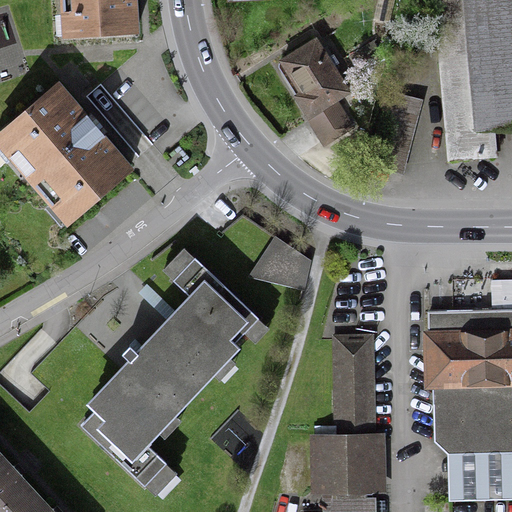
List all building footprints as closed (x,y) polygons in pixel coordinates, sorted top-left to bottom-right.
[(137,0),(58,0),(61,35),(140,30),(137,0)] [(511,122),(511,0),(427,0),(438,155),(491,151),(489,124),(511,122)] [(302,25),(263,52),(319,134),(343,118),(328,96),(344,85),(302,25)] [(132,161),(56,73),(0,117),(0,138),(62,217),(132,161)] [(369,84),(356,158),(397,165),(410,91),(369,84)] [(278,238),(252,274),(302,286),(308,260),(278,238)] [(195,259),(172,279),(190,297),(162,325),(174,335),(130,384),(120,373),(72,421),(135,484),(143,476),(152,484),(176,460),(151,435),(159,426),(165,432),(179,419),(175,416),(181,410),(175,404),(216,364),(221,369),(237,353),(231,348),(250,330),(252,333),(262,322),(195,259)] [(511,311),(430,312),(430,380),(511,379),(511,311)] [(370,336),(334,337),(337,438),(316,438),(317,486),(379,484),(378,437),(372,437),(370,336)] [(511,504),(511,379),(430,380),(436,442),(449,455),(449,507),(511,504)] [(0,511),(22,511),(40,496),(0,454),(0,511)] [(55,511),(40,496),(22,511),(55,511)] [(377,511),(378,497),(323,498),(323,511),(377,511)]
